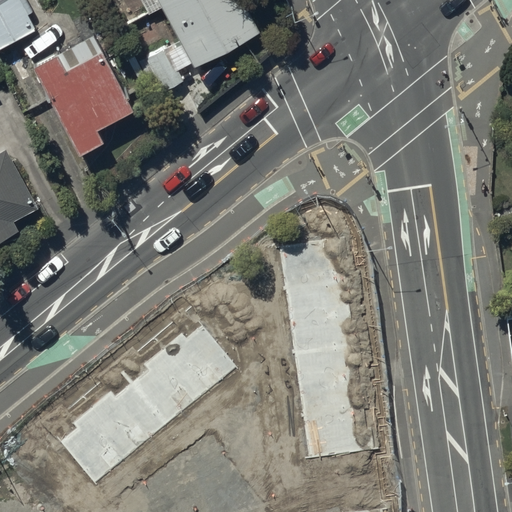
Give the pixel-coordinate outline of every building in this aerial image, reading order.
[(0,0),(0,44),(33,27),(26,13),(32,10),(26,0),(0,0)] [(146,55),(164,89),(182,79),(176,69),(191,61),(193,65),(257,30),(240,0),(157,0),(178,38),(146,55)] [(90,33),(31,65),(78,152),(100,140),(94,127),(131,108),(90,33)] [(0,236),(15,228),(11,221),(38,205),(5,148),(0,151),(0,236)] [(351,239),(281,248),(308,459),(377,451),(351,239)] [(75,429),(60,441),(95,483),(235,367),(202,326),(186,339),(182,333),(144,365),(148,370),(116,397),(111,391),(71,424),(75,429)] [(61,511),(49,497),(31,511),(61,511)]
